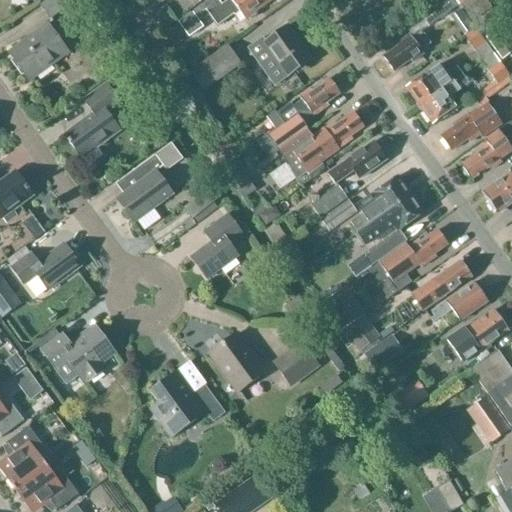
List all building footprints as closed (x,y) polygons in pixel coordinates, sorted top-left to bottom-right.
[(50,20),(74,2),(72,0),(49,0),(40,7),(50,20)] [(145,0),(151,9),(164,0),(145,0)] [(272,1),(271,0),(228,0),(221,5),(217,0),(209,0),(178,22),(189,38),(204,28),(199,21),(210,14),(218,26),(238,12),(244,21),(272,1)] [(439,0),(436,3),(420,14),(428,24),(455,5),(451,0),(439,0)] [(467,0),(460,5),(472,22),(480,17),(492,9),(486,0),(467,0)] [(502,60),(511,53),(511,42),(498,21),(483,31),(502,60)] [(68,54),(47,25),(8,53),(29,83),(68,54)] [(275,88),(312,60),(288,27),(265,43),(262,39),(248,50),(256,62),(268,53),(271,57),(259,66),(275,88)] [(383,58),(394,73),(410,62),(411,64),(422,56),(420,53),(430,45),(420,31),(410,38),(408,36),(394,46),(396,49),(383,58)] [(474,32),(454,45),(461,56),(481,42),(474,32)] [(188,71),(200,88),(238,62),(225,45),(188,71)] [(440,65),(406,89),(419,107),(462,76),(456,67),(446,74),(440,65)] [(504,77),(495,65),(473,82),(482,94),(504,77)] [(462,76),(419,107),(432,126),(455,109),(448,99),(444,95),(450,91),(453,95),(464,88),(468,85),(465,80),(462,76)] [(269,136),(279,151),(307,132),(300,123),(311,115),(313,118),(328,107),(326,104),(339,95),(339,94),(341,93),(333,82),(331,83),(329,80),(312,92),(310,89),(299,96),(301,100),(292,106),(291,104),(276,114),(284,125),(269,136)] [(63,136),(81,160),(120,132),(118,129),(131,119),(106,85),(83,101),(93,114),(63,136)] [(453,128),(440,137),(450,151),(466,139),(469,143),(480,135),(482,138),(500,125),(486,105),(468,118),(465,115),(451,125),(453,128)] [(350,138),(363,129),(353,115),(337,127),(333,122),(323,130),(327,136),(316,144),(307,132),(279,151),(288,164),(297,158),(307,172),(331,155),(330,152),(336,148),(338,151),(352,141),(350,138)] [(475,153),(477,155),(461,166),(470,180),(486,169),(488,172),(499,164),(498,161),(511,152),(497,132),(486,140),(488,143),(475,153)] [(171,144),(131,174),(139,184),(116,201),(133,224),(173,195),(156,172),(163,167),(166,172),(182,160),(171,144)] [(386,162),(374,144),(341,166),(328,174),(336,186),(354,173),(359,181),(386,162)] [(511,170),(509,173),(511,175),(483,194),(489,202),(489,206),(493,212),(496,212),(498,215),(511,204),(511,170)] [(0,183),(0,220),(2,220),(6,225),(17,217),(13,211),(33,197),(15,172),(0,183)] [(358,234),(366,228),(411,196),(398,177),(373,195),(375,197),(363,205),(367,211),(350,223),(358,234)] [(336,188),(309,208),(317,219),(344,199),(336,188)] [(184,209),(192,220),(208,207),(199,196),(184,209)] [(424,215),(411,196),(366,228),(358,234),(357,234),(366,246),(387,232),(385,229),(393,223),(400,233),(424,215)] [(329,233),(357,213),(348,201),(321,221),(329,233)] [(211,244),(190,259),(206,280),(238,258),(228,244),(241,235),(227,216),(204,234),(211,244)] [(445,244),(435,230),(418,242),(417,240),(407,247),(405,243),(393,252),(379,262),(393,281),(418,264),(420,266),(430,259),(429,256),(445,244)] [(385,242),(362,258),(369,268),(392,252),(385,242)] [(80,268),(63,245),(37,264),(30,255),(11,269),(24,286),(36,277),(48,292),(80,268)] [(450,293),(470,279),(459,264),(413,296),(424,312),(450,293)] [(0,281),(0,316),(1,318),(18,306),(0,281)] [(487,304),(473,284),(446,304),(445,303),(431,313),(434,317),(430,320),(433,324),(451,311),(459,322),(487,304)] [(324,302),(335,318),(354,306),(343,290),(324,302)] [(343,330),(362,318),(354,306),(335,318),(343,330)] [(508,333),(493,312),(463,333),(461,331),(446,342),(462,365),(508,333)] [(356,355),(380,339),(365,317),(341,333),(356,355)] [(62,337),(42,352),(53,368),(66,359),(85,384),(106,369),(101,362),(113,354),(94,329),(70,347),(62,337)] [(265,374),(237,335),(209,355),(237,394),(265,374)] [(386,343),(367,357),(377,372),(397,358),(386,343)] [(301,345),(273,365),(290,388),(318,367),(301,345)] [(480,381),(478,382),(510,428),(511,427),(511,372),(498,352),(472,370),(480,381)] [(177,374),(152,392),(160,402),(150,409),(163,426),(162,429),(166,434),(169,435),(171,438),(205,413),(213,423),(225,414),(204,386),(192,395),(177,374)] [(418,381),(395,397),(406,413),(429,397),(418,381)] [(510,430),(487,398),(470,410),(466,413),(490,445),(510,430)] [(2,407),(0,404),(0,435),(3,439),(1,440),(2,441),(25,424),(9,402),(2,407)] [(0,469),(0,471),(16,493),(48,469),(39,456),(45,451),(29,430),(6,447),(7,448),(9,447),(16,457),(0,469)] [(95,431),(87,437),(94,446),(102,441),(95,431)] [(497,500),(503,511),(511,511),(511,460),(495,470),(509,494),(497,500)] [(57,481),(48,469),(16,493),(30,511),(36,511),(50,502),(57,511),(60,511),(80,497),(64,476),(57,481)] [(258,476),(217,504),(222,511),(252,511),(273,497),(258,476)] [(449,483),(438,490),(450,511),(453,511),(463,506),(449,483)] [(365,489),(354,495),(360,504),(370,497),(365,489)]
